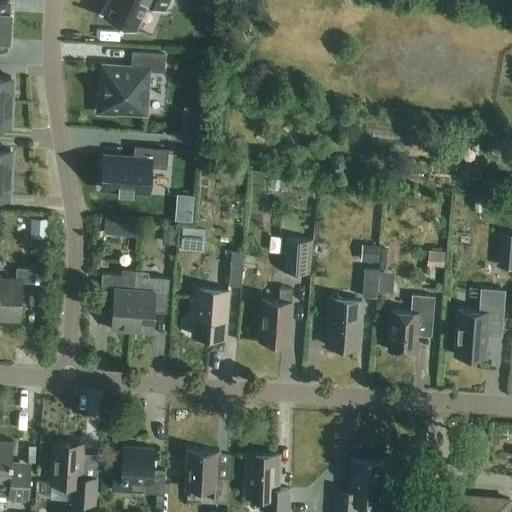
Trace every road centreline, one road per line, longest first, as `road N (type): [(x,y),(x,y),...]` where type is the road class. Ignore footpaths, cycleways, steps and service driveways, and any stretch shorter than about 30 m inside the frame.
road 1 (residential): [(511,407),(67,380)]
road 2 (residential): [(67,380),(76,238),(53,77),(55,0)]
